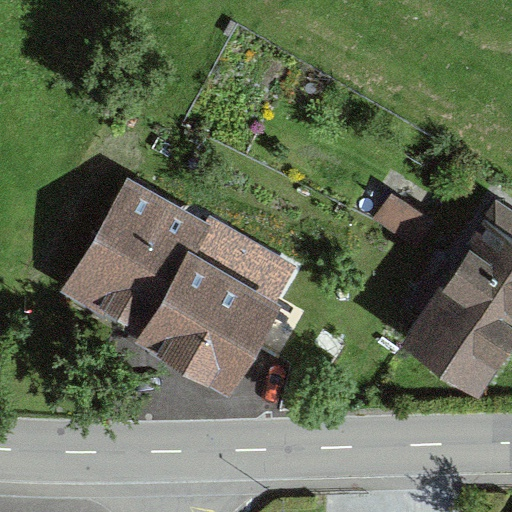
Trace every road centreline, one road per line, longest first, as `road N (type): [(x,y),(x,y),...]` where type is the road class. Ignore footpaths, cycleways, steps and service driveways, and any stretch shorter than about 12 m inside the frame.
road 1 (tertiary): [(511,445),(183,452)]
road 2 (tertiary): [(183,452),(0,449)]
